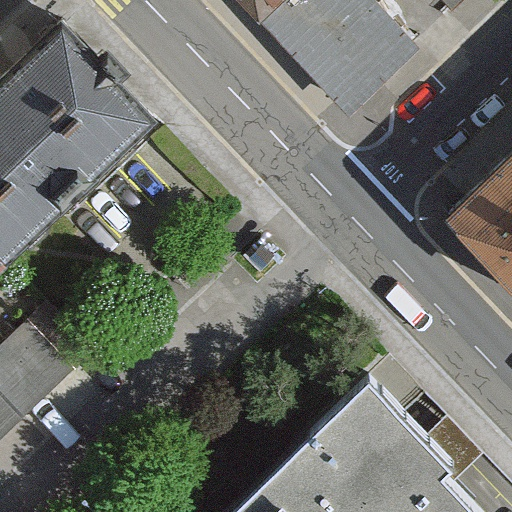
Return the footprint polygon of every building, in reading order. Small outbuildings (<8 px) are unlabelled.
[(396,0),(275,0),(357,87),(422,27),(396,0)] [(150,112),(64,23),(48,38),(0,84),(0,240),(8,249),(150,112)] [(511,146),(453,202),(511,263),(511,146)] [(0,256),(8,249),(0,240),(0,256)] [(42,302),(0,341),(0,432),(88,349),(42,302)] [(490,511),(368,382),(228,511),(490,511)]
